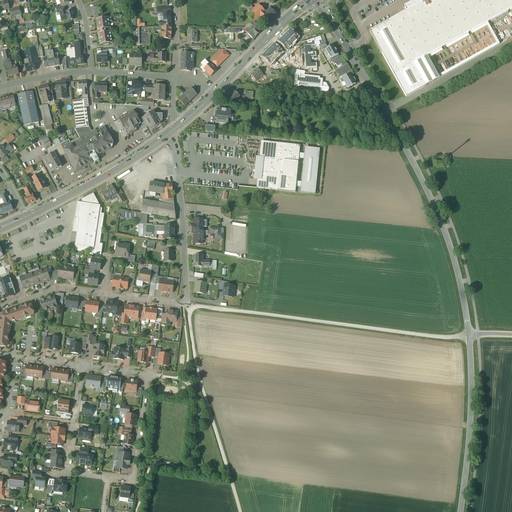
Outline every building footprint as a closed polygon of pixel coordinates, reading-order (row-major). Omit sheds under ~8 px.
[(511,0),(416,0),(404,7),(406,11),(370,32),(406,97),(426,86),(414,64),(511,10),(511,0)] [(8,2),(0,3),(0,12),(4,11),(4,10),(7,10),(9,9),(8,2)] [(258,5),(247,16),(254,23),(255,24),(260,18),(266,13),(258,5)] [(157,14),(163,13),(164,21),(159,21),(159,27),(164,26),(164,28),(172,28),(171,13),(170,7),(157,8),(157,14)] [(19,8),(13,9),(16,17),(18,16),(18,17),(21,16),(21,15),(19,8)] [(277,16),(270,9),(266,13),(260,18),(268,26),(277,16)] [(66,11),(60,12),(60,13),(62,22),(68,21),(66,13),(66,12),(66,11)] [(66,12),(66,13),(68,21),(75,20),(73,11),(66,12)] [(108,18),(96,20),(97,31),(99,30),(99,34),(98,34),(100,45),(103,45),(103,46),(109,45),(109,44),(112,43),(110,32),(109,32),(108,29),(110,29),(108,18)] [(254,23),(250,27),(249,26),(245,30),(244,28),(237,35),(240,38),(244,33),(246,36),(248,35),(253,40),(262,31),(255,24),(254,23)] [(172,28),(164,28),(147,28),(147,29),(139,29),(140,46),(150,46),(150,45),(148,45),(148,34),(149,34),(150,34),(149,33),(150,33),(154,33),(154,31),(162,31),(161,40),(171,40),(172,28)] [(197,31),(188,31),(188,43),(197,43),(197,31)] [(298,39),(290,31),(279,42),(287,50),(298,39)] [(304,42),(305,53),(311,52),(310,46),(316,46),(315,38),(304,42)] [(79,44),(74,45),(76,65),(84,64),(83,56),(78,56),(78,54),(79,54),(78,49),(80,49),(79,44)] [(74,45),(70,45),(71,50),(67,50),(68,66),(76,65),(74,45)] [(338,55),(333,45),(324,51),(325,54),(327,53),(331,59),(338,55)] [(274,46),(263,57),(270,65),(281,54),(274,46)] [(29,64),(34,64),(38,63),(37,59),(35,52),(35,51),(31,52),(30,51),(25,52),(27,59),(28,59),(29,64)] [(223,51),(211,63),(217,68),(229,56),(223,51)] [(58,56),(54,57),(53,52),(47,53),(48,58),(43,59),(45,68),(60,66),(58,56)] [(101,55),(101,52),(97,52),(97,63),(107,62),(107,55),(101,55)] [(316,52),(311,52),(305,53),(306,64),(311,63),(311,57),(316,57),(316,52)] [(191,54),(182,53),(181,66),(181,71),(190,72),(190,66),(191,54)] [(166,54),(158,54),(158,56),(151,56),(151,58),(150,62),(158,63),(166,63),(166,54)] [(142,55),(130,55),(129,66),(130,66),(137,66),(142,66),(142,55)] [(338,55),(331,59),(329,60),(332,63),(333,63),(334,65),(336,64),(337,67),(341,64),(343,67),(346,65),(347,65),(345,62),(344,63),(342,59),(340,60),(338,55)] [(217,71),(210,64),(209,65),(205,61),(203,63),(201,65),(205,69),(204,70),(211,77),(217,71)] [(34,64),(29,64),(25,65),(27,73),(35,71),(36,71),(34,64)] [(346,65),(343,67),(336,71),(336,72),(336,71),(340,78),(342,77),(342,78),(350,74),(351,73),(346,65)] [(17,66),(7,69),(9,77),(19,74),(17,66)] [(257,69),(251,76),(256,82),(263,75),(257,69)] [(299,83),(308,84),(309,76),(305,75),(305,72),(295,70),(294,85),(299,85),(299,83)] [(342,78),(348,89),(356,84),(354,82),(355,81),(354,78),(353,79),(350,74),(342,78)] [(309,76),(308,84),(318,85),(318,87),(322,87),(323,83),(323,79),(320,79),(320,77),(309,76)] [(62,83),(56,83),(57,92),(66,91),(65,82),(62,82),(62,83)] [(87,82),(79,82),(79,90),(83,90),(83,92),(82,92),(82,96),(88,96),(88,92),(87,92),(87,90),(87,82)] [(103,84),(99,84),(95,84),(95,93),(95,98),(99,99),(99,93),(107,93),(107,84),(103,84)] [(141,84),(128,84),(128,97),(133,97),(133,94),(140,94),(141,94),(141,86),(141,84)] [(48,85),(39,88),(41,96),(43,95),(44,100),(46,102),(46,104),(50,103),(50,101),(54,100),(52,92),(50,92),(48,85)] [(165,86),(154,86),(154,94),(153,101),(164,101),(165,86)] [(187,92),(184,94),(186,97),(185,98),(190,102),(197,95),(190,88),(187,92)] [(184,94),(180,90),(178,92),(182,96),(178,100),(185,107),(190,102),(185,98),(186,97),(184,94)] [(66,91),(57,92),(58,100),(67,99),(66,91)] [(33,92),(18,95),(18,96),(20,105),(35,102),(32,93),(33,93),(33,92)] [(235,92),(231,95),(228,92),(222,98),(225,101),(228,99),(232,103),(233,103),(238,99),(240,97),(235,92)] [(14,96),(0,99),(0,113),(2,113),(2,111),(10,109),(10,107),(15,105),(16,105),(14,96)] [(83,100),(73,101),(74,109),(84,108),(83,100),(88,100),(88,96),(82,96),(83,100)] [(35,102),(20,105),(23,120),(38,117),(35,102)] [(47,105),(40,107),(44,126),(52,124),(47,105)] [(84,108),(74,109),(76,129),(87,128),(84,108)] [(231,110),(218,109),(217,113),(216,113),(215,118),(214,118),(214,123),(226,124),(227,119),(230,119),(231,110)] [(154,110),(144,115),(151,128),(161,123),(154,110)] [(138,128),(131,116),(117,124),(121,130),(129,126),(129,127),(131,131),(128,133),(129,133),(131,131),(131,132),(138,128)] [(38,117),(23,120),(25,126),(39,123),(38,117)] [(213,126),(206,125),(205,132),(214,133),(215,126),(213,126),(214,123),(213,126)] [(88,142),(97,157),(111,149),(111,148),(112,148),(113,144),(112,144),(113,143),(109,135),(108,135),(106,131),(104,127),(99,130),(102,135),(99,136),(88,142)] [(87,128),(76,129),(75,129),(80,138),(70,144),(69,140),(61,145),(60,143),(48,150),(51,155),(54,153),(56,157),(65,152),(64,150),(72,146),(74,150),(88,142),(99,136),(95,130),(96,132),(91,135),(87,128)] [(11,134),(5,139),(9,144),(15,139),(11,134)] [(45,147),(51,144),(47,136),(41,139),(45,147)] [(97,157),(88,142),(74,150),(72,146),(64,150),(65,152),(66,155),(70,162),(69,162),(70,165),(71,164),(76,172),(81,169),(82,171),(84,169),(84,168),(91,163),(92,165),(99,161),(97,157)] [(300,146),(261,142),(259,157),(256,157),(254,180),(257,180),(256,189),(296,193),(300,146)] [(4,149),(1,146),(0,147),(0,157),(2,159),(1,160),(4,164),(9,160),(6,156),(8,155),(9,156),(14,152),(8,145),(4,149)] [(320,149),(305,148),(300,193),(315,194),(320,149)] [(51,155),(46,157),(47,158),(43,159),(51,173),(54,171),(54,172),(62,167),(58,159),(66,155),(65,152),(56,157),(54,153),(51,155)] [(30,167),(24,170),(27,175),(34,172),(31,167),(30,167)] [(129,171),(117,177),(118,180),(130,174),(129,171)] [(38,175),(33,178),(35,182),(34,183),(39,192),(47,188),(42,178),(40,179),(38,175)] [(165,185),(151,183),(149,193),(161,194),(173,194),(172,184),(165,185)] [(112,186),(107,188),(107,189),(101,193),(106,202),(110,200),(110,199),(117,195),(112,186)] [(32,194),(29,187),(24,190),(28,197),(24,199),(28,206),(31,205),(31,206),(34,204),(33,203),(37,202),(33,194),(32,194)] [(93,194),(82,200),(81,204),(80,203),(79,206),(79,209),(81,209),(79,219),(75,219),(74,219),(75,219),(73,232),(77,233),(75,245),(75,246),(76,247),(75,251),(89,253),(89,254),(93,255),(93,254),(101,255),(103,245),(100,244),(104,215),(101,214),(102,210),(101,208),(100,208),(100,206),(93,194)] [(173,194),(161,194),(162,204),(174,206),(173,194)] [(7,197),(2,199),(4,204),(0,206),(0,211),(1,211),(3,215),(13,210),(10,202),(9,202),(7,197)] [(162,204),(143,200),(141,213),(147,214),(176,220),(174,206),(162,204)] [(147,214),(141,213),(139,213),(139,225),(143,225),(143,224),(147,224),(147,214)] [(200,218),(194,218),(194,225),(193,225),(193,233),(194,233),(195,231),(203,231),(203,220),(200,220),(200,218)] [(175,226),(156,226),(156,224),(154,224),(153,224),(153,226),(152,226),(152,225),(147,224),(143,224),(143,225),(143,229),(145,229),(145,238),(151,238),(151,239),(156,239),(157,232),(165,232),(165,235),(163,235),(163,239),(175,239),(175,226)] [(216,228),(210,228),(210,231),(209,234),(210,234),(215,234),(215,240),(223,241),(223,234),(221,234),(221,229),(216,229),(216,228)] [(203,231),(195,231),(194,233),(194,241),(194,244),(200,245),(201,241),(203,241),(203,231)] [(155,243),(148,241),(146,249),(154,250),(155,243)] [(130,246),(124,245),(124,246),(119,245),(118,251),(116,250),(116,251),(115,252),(115,254),(116,255),(119,256),(120,257),(121,257),(122,256),(126,257),(128,257),(128,255),(130,246)] [(173,251),(165,251),(164,262),(173,262),(173,251)] [(203,256),(194,256),(194,267),(203,267),(210,267),(210,261),(203,261),(203,256)] [(101,261),(96,260),(96,259),(94,259),(93,260),(92,260),(91,264),(90,265),(90,267),(91,268),(95,269),(96,270),(99,271),(101,261)] [(63,268),(60,268),(59,271),(55,270),(55,272),(55,274),(58,275),(59,275),(58,278),(63,278),(63,279),(65,280),(67,268),(63,267),(63,268)] [(72,268),(67,268),(65,280),(68,280),(68,279),(73,280),(73,277),(74,277),(77,278),(77,274),(74,273),(74,270),(71,269),(72,268)] [(46,269),(40,271),(43,283),(46,282),(45,281),(50,280),(49,277),(48,273),(46,269)] [(151,272),(141,270),(139,280),(143,280),(143,282),(150,283),(151,275),(151,272)] [(40,271),(33,274),(37,284),(41,283),(41,284),(43,283),(40,271)] [(33,274),(27,276),(31,287),(33,287),(32,286),(37,284),(33,274)] [(27,276),(20,278),(21,282),(23,286),(24,289),(28,287),(29,288),(31,287),(27,276)] [(94,276),(90,276),(89,276),(89,277),(88,279),(89,280),(88,285),(89,285),(90,286),(92,286),(93,285),(97,286),(99,276),(95,276),(94,276)] [(115,277),(114,277),(114,282),(113,287),(118,287),(118,288),(120,289),(122,278),(115,277)] [(8,278),(0,280),(0,286),(4,299),(14,296),(8,278)] [(126,279),(122,278),(120,289),(122,289),(122,288),(127,289),(129,280),(125,280),(126,279)] [(162,281),(160,280),(160,285),(159,291),(166,292),(167,281),(162,281)] [(172,282),(167,281),(166,292),(172,293),(173,287),(174,282),(172,282)] [(202,283),(197,283),(197,286),(196,286),(195,293),(203,294),(204,291),(205,291),(206,284),(202,283)] [(224,290),(224,297),(240,299),(242,286),(225,284),(224,290)] [(47,298),(40,301),(44,312),(50,310),(51,310),(58,307),(54,296),(47,299),(47,298)] [(79,299),(67,297),(66,307),(73,308),(73,307),(78,308),(79,302),(79,299)] [(95,302),(93,302),(93,303),(87,302),(86,311),(92,312),(93,311),(97,312),(98,312),(98,308),(99,304),(95,303),(95,302)] [(115,303),(111,302),(110,302),(107,302),(106,312),(107,312),(108,314),(110,314),(111,313),(116,314),(117,307),(118,303),(115,303),(115,302),(115,303)] [(1,315),(12,324),(12,323),(15,322),(21,320),(26,319),(31,316),(33,316),(34,314),(31,305),(29,305),(22,307),(21,307),(20,308),(3,314),(1,315)] [(139,308),(131,307),(131,306),(126,306),(125,315),(125,318),(128,318),(138,319),(139,308)] [(154,309),(150,309),(146,309),(144,320),(145,320),(156,322),(157,316),(158,310),(154,310),(154,309)] [(170,312),(168,312),(168,311),(168,312),(168,311),(167,315),(166,321),(167,321),(176,323),(177,317),(178,316),(178,314),(177,313),(173,312),(171,312),(170,312)] [(12,324),(1,315),(0,317),(0,346),(6,347),(8,346),(8,344),(10,339),(10,334),(11,326),(12,324)] [(52,341),(52,349),(60,350),(60,347),(58,347),(59,338),(53,338),(52,341)] [(81,345),(71,343),(69,353),(80,355),(81,349),(81,345)] [(105,347),(95,345),(93,356),(103,358),(105,347)] [(156,349),(148,348),(147,354),(149,354),(149,357),(154,358),(156,349)] [(125,350),(115,349),(114,353),(112,353),(112,359),(113,359),(124,360),(124,357),(126,357),(127,351),(125,351),(125,350)] [(147,354),(139,352),(138,362),(148,364),(149,357),(149,354),(147,354)] [(160,354),(159,359),(158,365),(168,366),(169,355),(160,354)] [(32,367),(27,366),(27,369),(26,376),(34,377),(35,367),(32,367)] [(43,369),(37,368),(37,367),(35,367),(34,377),(41,378),(42,378),(43,371),(43,369)] [(58,371),(53,370),(52,372),(52,379),(60,380),(61,370),(58,370),(58,371)] [(63,371),(61,370),(60,380),(67,382),(68,382),(68,374),(69,372),(63,371)] [(96,378),(92,378),(92,377),(87,377),(86,386),(91,386),(90,388),(95,388),(95,387),(100,388),(100,387),(101,379),(96,378)] [(111,377),(108,377),(107,382),(106,387),(106,388),(109,388),(109,389),(113,389),(113,390),(114,378),(113,378),(111,377),(112,377),(111,377)] [(116,378),(115,378),(114,378),(113,390),(117,390),(117,389),(120,389),(121,384),(121,379),(118,378),(117,378),(116,378)] [(134,381),(131,380),(127,380),(126,391),(136,393),(137,388),(138,381),(134,381)] [(70,401),(59,400),(57,412),(64,413),(66,414),(68,414),(70,401)] [(40,404),(28,402),(26,411),(39,412),(40,404)] [(90,406),(83,405),(82,415),(93,416),(94,409),(94,407),(90,406)] [(136,416),(127,415),(125,425),(135,427),(136,416)] [(27,419),(18,418),(18,422),(25,423),(25,426),(26,426),(27,419)] [(15,423),(8,422),(7,431),(8,431),(9,432),(11,432),(12,432),(19,432),(20,425),(25,426),(25,423),(18,422),(17,422),(15,423)] [(99,427),(90,425),(89,430),(92,430),(91,434),(98,435),(99,427)] [(57,429),(53,428),(53,429),(52,436),(53,436),(65,437),(65,434),(64,434),(65,430),(57,429)] [(85,430),(80,429),(79,438),(83,439),(83,440),(87,440),(87,439),(90,440),(91,434),(92,430),(89,430),(88,430),(87,430),(85,430),(85,429),(85,430)] [(131,436),(125,435),(125,436),(124,445),(132,446),(133,436),(131,436)] [(65,437),(53,436),(53,437),(52,437),(52,439),(53,441),(53,444),(56,444),(63,445),(63,441),(64,441),(65,437)] [(9,440),(6,440),(4,450),(13,451),(14,447),(15,448),(16,447),(16,444),(15,443),(16,442),(16,441),(9,440)] [(80,452),(79,452),(78,453),(78,454),(77,455),(77,457),(78,457),(78,460),(77,460),(76,461),(76,462),(76,463),(77,464),(87,465),(88,466),(89,467),(90,466),(91,466),(91,465),(92,459),(89,458),(90,454),(88,454),(80,452)] [(123,453),(120,453),(119,453),(118,461),(130,463),(130,460),(128,459),(129,454),(123,453)] [(18,455),(9,454),(8,458),(14,459),(13,462),(17,462),(18,455)] [(60,457),(51,455),(51,461),(52,461),(51,468),(61,469),(62,457),(60,457)] [(8,458),(3,458),(2,466),(5,466),(6,467),(8,467),(9,467),(13,467),(13,462),(14,459),(8,458)] [(130,463),(118,461),(117,468),(120,469),(127,470),(127,465),(129,465),(130,463)] [(41,476),(33,475),(32,478),(36,479),(36,485),(39,486),(39,487),(44,488),(46,478),(44,478),(43,479),(41,479),(41,476)] [(25,478),(11,476),(10,481),(10,486),(23,488),(25,478)] [(60,482),(55,481),(55,486),(54,492),(66,493),(67,482),(63,482),(63,481),(61,481),(60,482)] [(130,488),(122,487),(121,496),(124,497),(124,498),(129,498),(130,494),(130,488)]
